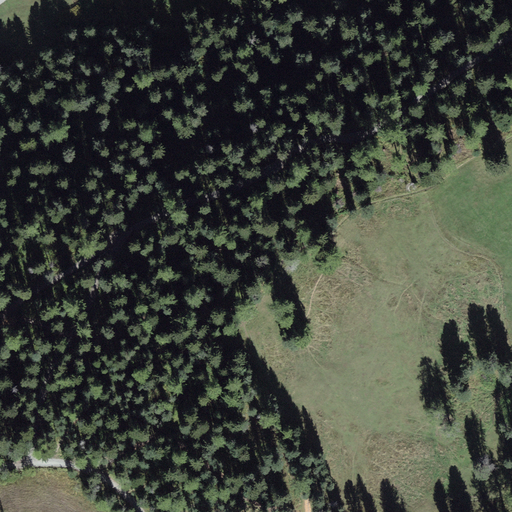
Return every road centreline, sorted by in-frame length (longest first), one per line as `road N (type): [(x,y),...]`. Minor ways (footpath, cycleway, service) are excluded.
road 1 (track): [(86,470),(167,435),(241,495),(276,511),(296,509),(304,502),(283,449),(278,393),(222,308),(181,308),(99,335),(69,335),(5,313)]
road 2 (track): [(51,462),(113,374),(168,360),(239,323),(288,255),(347,211),(425,188),(511,136)]
road 3 (track): [(511,38),(367,133),(304,145),(266,171),(123,235)]
road 4 (track): [(123,235),(51,373),(30,463)]
road 5 (track): [(123,235),(5,313)]
